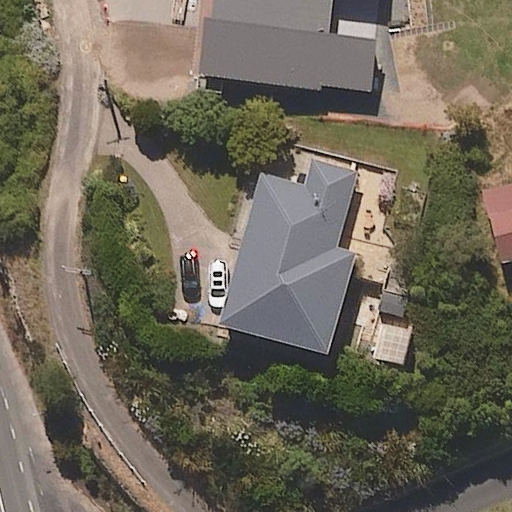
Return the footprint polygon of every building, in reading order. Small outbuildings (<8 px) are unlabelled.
[(254,0),(257,30),(347,21),(349,36),(367,34),(365,17),(405,14),(403,0),(254,0)] [(369,81),(325,81),(325,105),(369,105),(369,81)] [(358,172),(312,159),(305,186),(261,175),(220,325),(329,354),(356,252),(337,247),(358,172)] [(511,184),(481,191),(496,263),(511,259),(511,184)] [(412,325),(381,319),(374,358),(404,364),(412,325)]
